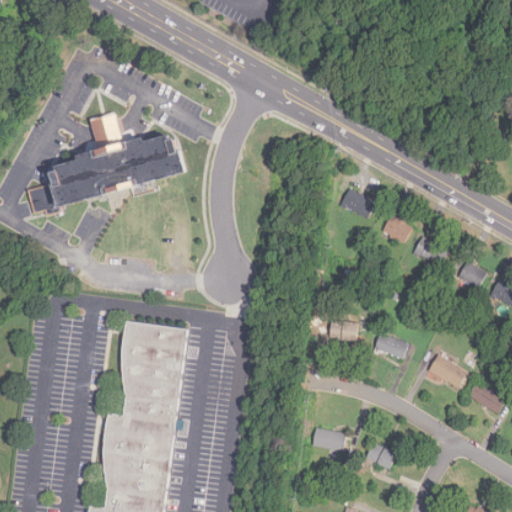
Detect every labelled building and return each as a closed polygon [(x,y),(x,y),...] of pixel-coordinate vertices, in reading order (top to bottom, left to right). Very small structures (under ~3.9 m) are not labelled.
[(101,151),(92,119),(116,112),(125,144),(101,151)] [(503,150),(483,137),(486,132),(495,138),(498,132),(510,140),(503,150)] [(51,176),(60,174),(57,164),(101,151),(125,144),(167,133),(169,142),(177,139),(186,171),(60,207),(54,184),(51,176)] [(484,153),(480,160),(474,156),(478,150),(484,153)] [(54,184),(29,191),(35,215),(46,212),(47,216),(61,212),(60,207),(54,184)] [(378,205),(370,220),(349,209),(347,210),(342,208),(352,191),(378,205)] [(406,245),(385,233),(394,217),(415,229),(406,245)] [(451,253),(443,268),(422,257),(421,258),(415,255),(425,239),(451,253)] [(481,290),(460,279),(468,263),(489,274),(481,290)] [(511,288),(511,307),(498,299),(497,301),(492,298),(502,282),(511,288)] [(393,299),(396,294),(402,297),(399,302),(393,299)] [(167,511),(92,511),(94,507),(110,508),(111,488),(108,479),(107,471),(107,455),(108,436),(111,421),(112,414),(129,416),(129,396),(127,375),(126,359),(126,347),(127,338),(130,321),(192,329),(167,511)] [(333,323),(361,325),(360,343),(332,341),(333,323)] [(470,337),(473,331),(479,333),(475,340),(470,337)] [(383,335),(411,346),(405,361),(377,350),(383,335)] [(441,357),(469,375),(460,390),(431,372),(441,357)] [(471,397),(480,383),(508,401),(500,415),(471,397)] [(345,453),(315,447),(318,429),(349,435),(345,453)] [(393,470),(377,463),(374,471),(362,465),(366,457),(369,458),(376,444),(401,455),(393,470)] [(351,477),(353,471),(360,473),(358,480),(351,477)] [(400,476),(412,481),(408,490),(396,486),(400,476)] [(488,511),(469,503),(465,511),(488,511)]
